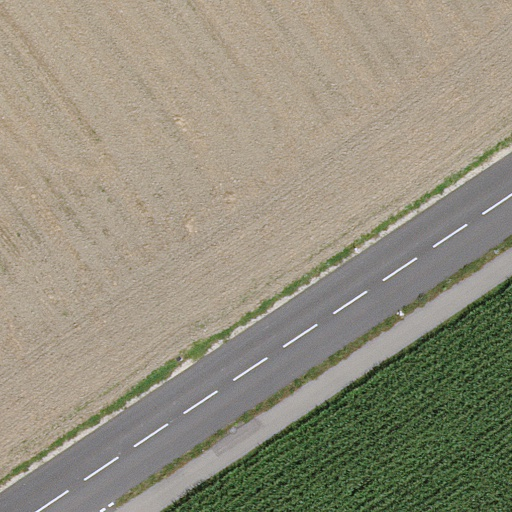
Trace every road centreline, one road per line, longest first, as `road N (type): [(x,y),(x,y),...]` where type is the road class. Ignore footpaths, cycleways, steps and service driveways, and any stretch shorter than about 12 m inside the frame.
road 1 (tertiary): [(38,511),(511,198)]
road 2 (track): [(138,511),(511,262)]
